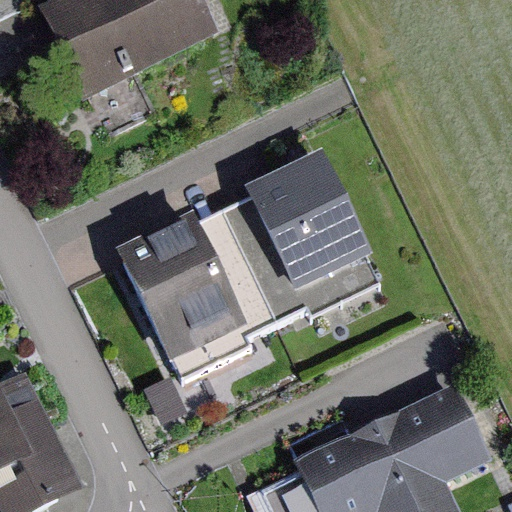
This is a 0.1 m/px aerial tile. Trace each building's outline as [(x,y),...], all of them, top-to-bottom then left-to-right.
[(71,0),(42,14),(89,107),(228,38),(208,0),(71,0)] [(327,161),(252,197),(303,304),(378,268),(327,161)] [(201,224),(129,256),(183,374),(255,341),(201,224)] [(28,376),(0,390),(0,474),(21,464),(27,475),(0,487),(0,509),(1,511),(39,511),(85,489),(28,376)] [(303,474),(252,500),(257,511),(464,511),(452,487),(498,464),(458,384),(297,463),(303,474)]
